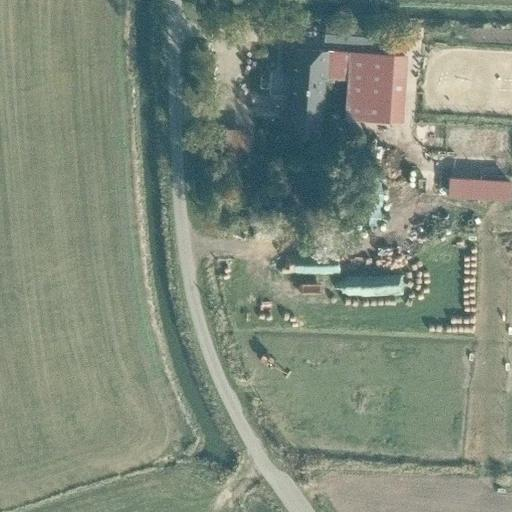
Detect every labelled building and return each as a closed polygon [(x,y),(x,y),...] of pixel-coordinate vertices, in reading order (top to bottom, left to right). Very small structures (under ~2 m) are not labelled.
[(369,30),(324,27),(323,40),(369,43),(369,30)] [(367,53),(286,50),(283,138),(329,140),(331,78),(345,78),(366,79),(367,53)] [(406,56),(367,53),(366,79),(345,78),(343,129),(379,131),(406,136),(406,56)] [(227,126),(227,160),(252,160),(252,126),(227,126)] [(511,182),(511,177),(448,177),(447,202),(510,200),(511,182)]
